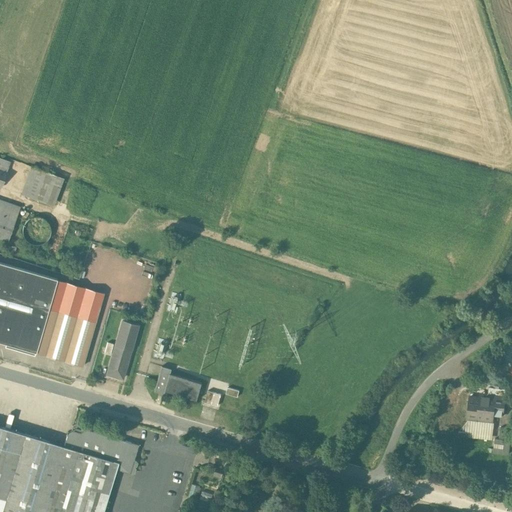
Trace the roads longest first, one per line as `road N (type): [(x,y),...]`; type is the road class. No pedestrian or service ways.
road 1 (residential): [(329,464),(0,370)]
road 2 (unclassified): [(511,320),(424,389),(398,431),(383,480)]
